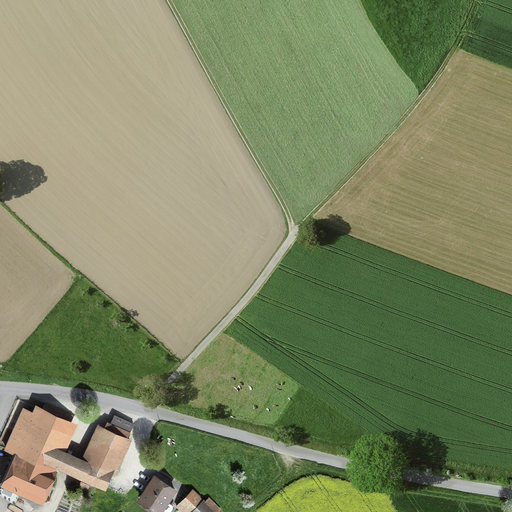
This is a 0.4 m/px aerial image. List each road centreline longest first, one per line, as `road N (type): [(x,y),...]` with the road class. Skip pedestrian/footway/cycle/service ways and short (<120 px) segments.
road 1 (residential): [(0,386),(91,397),(384,471),(511,493)]
road 2 (track): [(294,233),(425,94),(477,0)]
road 3 (track): [(294,233),(169,0)]
road 4 (track): [(143,408),(258,285),(294,233)]
